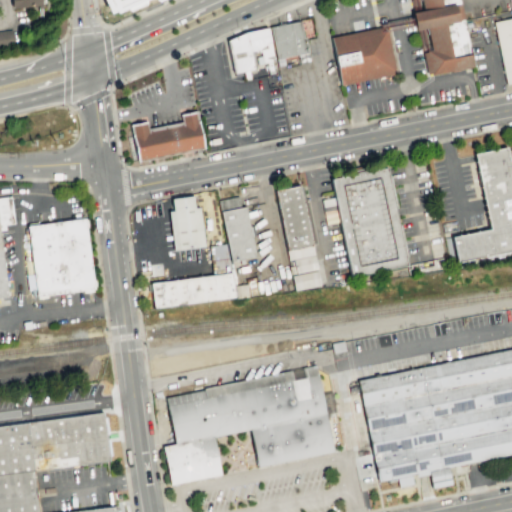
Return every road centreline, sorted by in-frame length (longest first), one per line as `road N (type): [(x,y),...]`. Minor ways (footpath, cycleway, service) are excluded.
road 1 (residential): [(511,110),(108,192)]
road 2 (tertiary): [(153,511),(104,165)]
road 3 (primary): [(91,78),(267,0)]
road 4 (primary): [(200,0),(88,51)]
